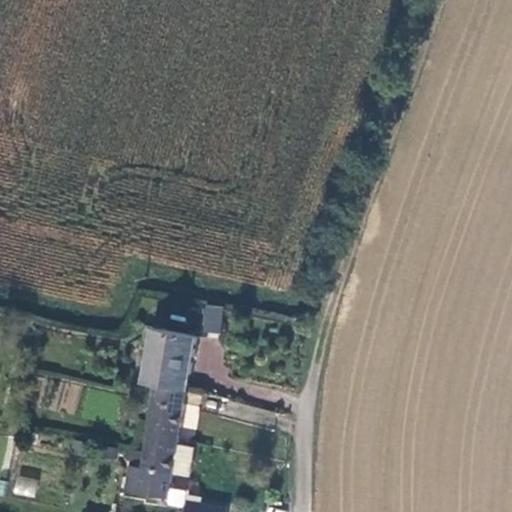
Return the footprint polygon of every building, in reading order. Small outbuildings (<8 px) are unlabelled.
[(220,334),(223,306),(162,300),(159,329),(220,334)] [(195,336),(155,330),(147,385),(152,386),(186,391),(195,336)] [(140,471),(128,470),(125,495),(167,500),(186,391),(152,386),(142,455),(140,471)] [(187,393),(184,428),(197,430),(201,394),(187,393)] [(128,470),(140,471),(142,455),(123,452),(121,469),(128,470)] [(12,493),(33,497),(37,480),(16,475),(12,493)] [(169,487),(166,505),(182,508),(186,490),(169,487)]
